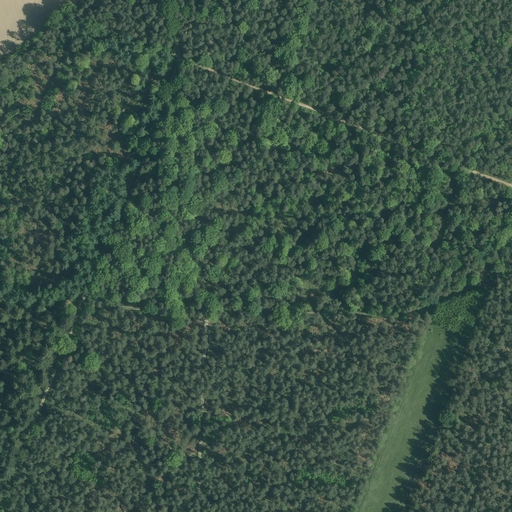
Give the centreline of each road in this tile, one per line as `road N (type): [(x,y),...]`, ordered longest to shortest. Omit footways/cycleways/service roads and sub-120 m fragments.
road 1 (track): [(0,508),(180,56)]
road 2 (track): [(82,306),(383,313),(495,273)]
road 3 (track): [(180,56),(511,186)]
